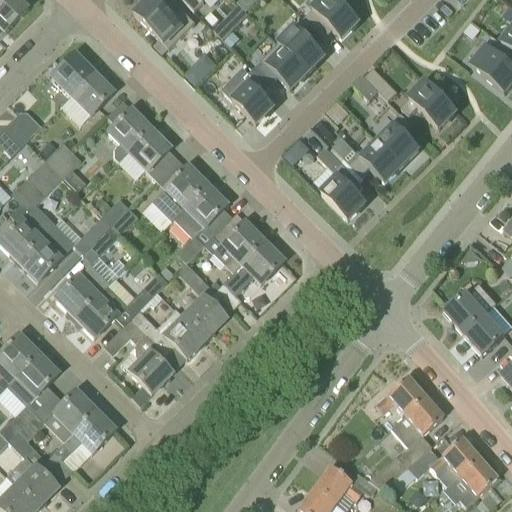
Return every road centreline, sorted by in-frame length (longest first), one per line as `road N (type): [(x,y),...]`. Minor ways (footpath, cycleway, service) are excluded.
road 1 (residential): [(157,442),(330,251)]
road 2 (residential): [(234,511),(383,306)]
road 3 (residential): [(424,0),(246,176)]
road 4 (residential): [(246,176),(79,3)]
road 5 (residential): [(157,442),(0,297)]
road 6 (residential): [(383,306),(511,150)]
road 7 (residential): [(511,455),(383,306)]
